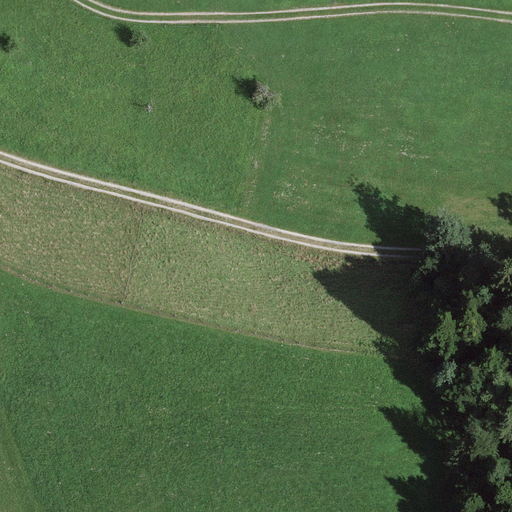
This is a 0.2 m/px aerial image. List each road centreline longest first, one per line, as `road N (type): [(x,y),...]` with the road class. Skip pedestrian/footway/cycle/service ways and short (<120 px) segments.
road 1 (track): [(511,267),(265,232),(0,157)]
road 2 (track): [(82,0),(158,17),(399,7),(511,18)]
